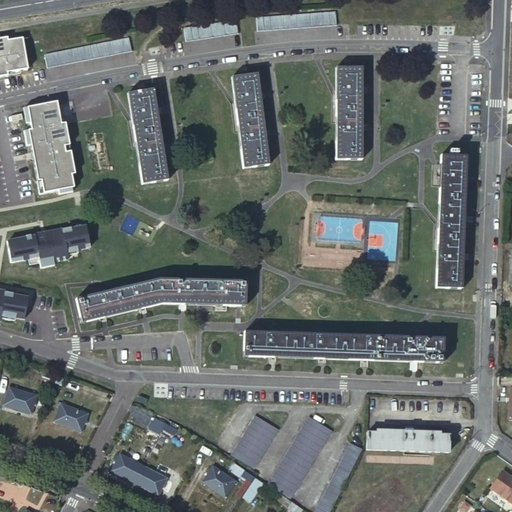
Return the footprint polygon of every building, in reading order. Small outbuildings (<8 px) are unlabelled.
[(334,24),(337,24),(336,11),(256,17),(257,31),(286,28),(334,24)] [(208,38),(238,34),(236,20),(184,28),(186,42),(208,38)] [(91,58),(131,51),(128,37),(44,53),(47,67),(91,58)] [(0,76),(7,76),(7,73),(27,69),(22,38),(7,41),(7,38),(0,38),(0,76)] [(361,68),(336,68),(336,160),(361,159),(361,127),(361,89),(361,68)] [(257,75),(231,78),(244,169),(269,165),(264,131),(260,96),(257,75)] [(153,90),(127,94),(142,185),(168,181),(162,146),(156,111),(153,90)] [(56,102),(27,108),(31,130),(28,131),(31,145),(38,181),(42,181),(44,193),(59,190),(72,188),(74,187),(71,175),(75,174),(70,151),(65,152),(64,146),(69,145),(65,123),(61,124),(56,102)] [(100,129),(74,133),(76,149),(102,145),(100,129)] [(78,169),(110,168),(109,152),(78,153),(78,169)] [(466,155),(440,154),(434,287),(461,288),(462,255),(464,217),(465,177),(466,155)] [(89,248),(85,226),(62,231),(62,229),(45,233),(47,245),(37,247),(35,236),(7,242),(11,263),(38,257),(40,265),(53,262),(68,259),(66,252),(89,248)] [(160,279),(75,299),(80,323),(100,318),(139,309),(162,304),(180,304),(216,304),(246,303),(246,278),(160,279)] [(0,319),(1,316),(24,320),(28,299),(4,294),(5,292),(0,290),(0,319)] [(444,338),(245,331),(243,356),(270,357),(320,359),(364,360),(412,362),(443,363),(444,338)] [(56,377),(44,373),(43,377),(49,379),(48,382),(54,384),(56,377)] [(68,381),(56,377),(54,384),(60,386),(60,383),(66,385),(68,381)] [(85,387),(71,382),(69,388),(83,393),(85,387)] [(37,397),(10,388),(5,406),(31,414),(37,397)] [(89,413),(62,403),(56,422),(82,432),(89,413)] [(145,410),(137,425),(148,431),(156,415),(145,410)] [(333,429),(310,414),(266,481),(289,496),(333,429)] [(162,422),(160,424),(165,427),(168,420),(157,415),(155,419),(162,422)] [(254,415),(228,454),(250,468),(277,429),(254,415)] [(155,419),(153,424),(158,427),(160,424),(162,422),(155,419)] [(168,420),(165,427),(170,429),(171,427),(177,430),(179,426),(168,420)] [(170,429),(165,427),(161,434),(172,440),(177,430),(171,427),(170,429)] [(407,433),(369,432),(368,451),(451,453),(451,435),(414,434),(414,430),(407,430),(407,433)] [(328,511),(364,451),(351,444),(312,511),(314,511),(328,511)] [(121,454),(112,471),(136,483),(143,470),(145,466),(121,454)] [(167,478),(145,466),(143,470),(136,483),(159,495),(167,478)] [(211,467),(201,482),(225,497),(234,482),(211,467)] [(244,470),(242,473),(247,476),(245,479),(250,482),(254,476),(244,470)] [(511,476),(503,470),(491,488),(511,502),(511,476)] [(285,501),(283,504),(289,508),(293,502),(281,495),(279,498),(285,501)] [(293,502),(289,508),(293,510),(294,507),(300,511),(302,508),(293,502)]
